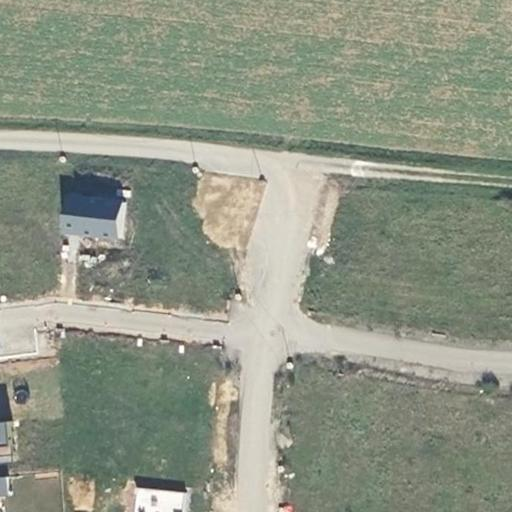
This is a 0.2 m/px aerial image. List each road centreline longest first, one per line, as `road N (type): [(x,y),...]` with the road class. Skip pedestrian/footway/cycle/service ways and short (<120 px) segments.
road 1 (residential): [(299,163),(0,140)]
road 2 (residential): [(260,332),(65,314),(0,322)]
road 3 (residential): [(511,361),(260,332)]
road 4 (track): [(511,180),(299,163)]
road 5 (residential): [(260,332),(254,511)]
road 6 (residential): [(299,163),(260,332)]
